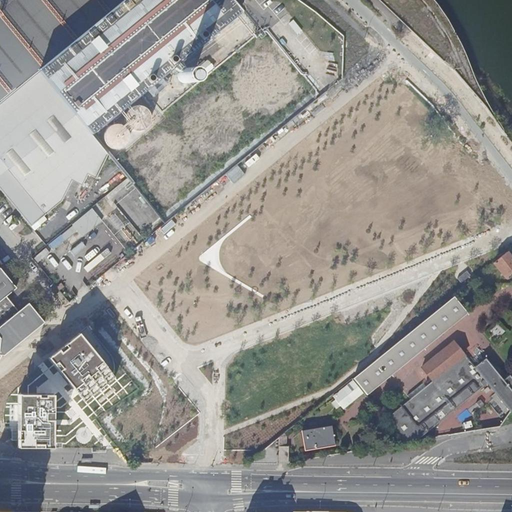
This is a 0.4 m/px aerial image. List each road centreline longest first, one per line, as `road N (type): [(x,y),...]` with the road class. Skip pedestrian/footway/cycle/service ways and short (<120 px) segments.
road 1 (primary): [(511,490),(200,491)]
road 2 (primary): [(200,491),(0,492)]
